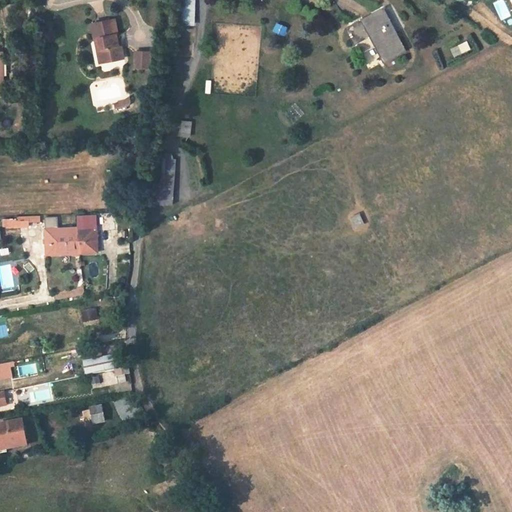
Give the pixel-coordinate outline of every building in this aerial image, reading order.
[(182,0),(182,25),(195,25),(195,0),(182,0)] [(385,37),(406,58),(422,42),(421,41),(405,25),(389,9),(360,37),(371,49),(385,37)] [(118,35),(115,19),(93,23),(96,39),(101,38),(105,61),(124,57),(122,45),(119,45),(118,38),(117,35),(118,35)] [(105,61),(101,38),(96,39),(100,62),(105,61)] [(135,67),(151,68),(152,52),(136,51),(135,67)] [(131,101),(130,96),(122,102),(124,107),(128,106),(130,104),(131,102),(131,101)] [(137,137),(144,134),(141,127),(134,130),(137,137)] [(172,203),(173,172),(155,171),(154,203),(172,203)] [(79,238),(80,252),(98,252),(96,215),(84,215),(85,227),(77,227),(77,238),(79,238)] [(46,228),(47,254),(80,252),(79,238),(77,238),(77,227),(59,228),(58,216),(46,217),(46,228)] [(17,220),(17,218),(6,219),(6,220),(7,227),(17,226),(17,220)] [(84,321),(97,318),(95,309),(83,312),(84,321)] [(91,370),(105,367),(103,357),(89,361),(91,370)] [(12,362),(0,364),(0,379),(14,377),(12,362)] [(130,374),(128,366),(115,369),(117,376),(130,374)] [(105,421),(102,406),(92,409),(94,419),(94,423),(105,421)] [(83,411),(85,420),(94,419),(92,409),(83,411)] [(23,420),(0,424),(0,432),(3,449),(7,448),(28,444),(23,420)]
